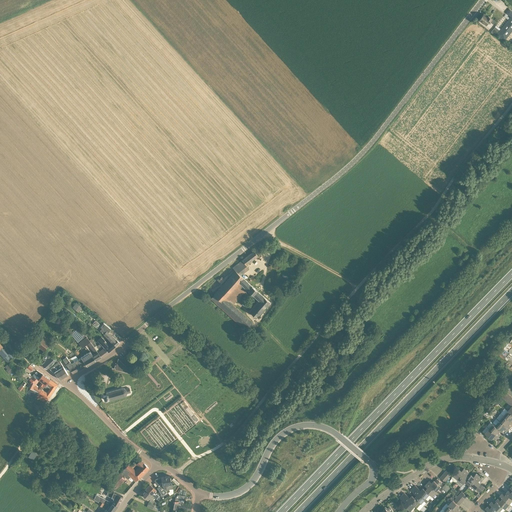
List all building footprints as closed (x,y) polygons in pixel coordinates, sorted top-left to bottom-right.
[(511,11),(509,10),(507,13),(511,17),(510,18),(505,15),(504,16),(509,20),(500,31),(495,27),(491,32),(496,36),(497,35),(504,41),(511,31),(511,11)] [(483,15),(480,20),(487,25),(490,21),(494,24),(495,21),(489,16),(488,18),(483,15)] [(236,271),(214,295),(210,299),(244,330),(252,321),(233,305),(243,294),(245,293),(247,291),(257,300),(248,311),(256,317),(266,306),(269,302),(240,275),(249,269),(246,265),(257,256),(254,251),(232,268),(236,271)] [(68,304),(72,298),(68,295),(64,301),(68,304)] [(78,312),(83,306),(77,302),(72,308),(78,312)] [(119,342),(112,336),(114,332),(103,323),(101,325),(93,319),(90,322),(99,330),(110,341),(115,346),(119,342)] [(82,348),(87,344),(91,349),(94,353),(92,354),(96,360),(101,357),(90,342),(88,338),(86,336),(81,331),(80,327),(72,332),(69,329),(67,331),(70,334),(78,343),(82,348)] [(48,343),(42,338),(43,336),(38,332),(33,338),(37,342),(36,344),(43,350),(48,343)] [(108,352),(115,346),(110,341),(107,343),(101,337),(97,340),(100,343),(104,347),(108,352)] [(101,357),(108,352),(104,347),(100,343),(97,346),(92,340),(90,342),(101,357)] [(86,366),(96,360),(92,354),(90,351),(81,357),(83,361),(86,366)] [(7,362),(13,357),(11,354),(4,359),(7,362)] [(47,369),(48,368),(50,370),(59,362),(50,357),(42,364),(42,365),(41,365),(47,369)] [(74,365),(72,362),(71,363),(70,361),(69,361),(66,357),(63,359),(66,364),(72,373),(78,370),(74,365)] [(78,370),(86,366),(83,361),(82,361),(80,358),(72,362),(74,365),(78,370)] [(115,366),(114,367),(114,368),(129,372),(129,371),(130,370),(118,358),(116,365),(115,365),(115,366)] [(68,374),(60,362),(59,362),(50,370),(53,373),(54,372),(60,379),(68,374)] [(7,369),(11,373),(13,370),(7,364),(5,367),(7,369)] [(41,390),(42,389),(44,387),(45,387),(50,379),(43,374),(40,378),(39,378),(37,380),(32,376),(30,381),(26,386),(31,390),(30,392),(36,397),(41,390)] [(57,384),(50,379),(45,387),(44,387),(48,390),(46,392),(42,389),(41,390),(36,397),(45,403),(48,399),(55,387),(57,384)] [(130,392),(129,388),(125,389),(124,389),(122,389),(106,393),(106,395),(103,396),(104,400),(108,399),(108,401),(124,396),(126,394),(126,393),(130,392)] [(33,401),(36,397),(30,392),(28,391),(25,395),(33,401)] [(511,414),(507,411),(503,416),(510,422),(511,419),(511,414)] [(510,422),(503,416),(499,420),(500,421),(499,421),(508,429),(511,426),(509,425),(508,424),(510,422)] [(508,429),(499,421),(497,419),(496,419),(493,422),(493,423),(495,425),(495,426),(500,430),(502,431),(504,429),(505,430),(506,431),(508,429)] [(495,426),(493,424),(490,428),(489,429),(498,437),(500,434),(499,433),(498,433),(497,432),(500,430),(495,426)] [(498,437),(489,429),(485,434),(491,439),(494,436),(495,437),(494,438),(496,439),(498,437)] [(32,451),(28,457),(33,460),(37,454),(32,451)] [(148,468),(140,459),(136,463),(135,462),(131,466),(128,464),(108,484),(114,490),(126,478),(125,477),(128,474),(135,481),(148,468)] [(458,480),(466,471),(464,468),(462,470),(463,470),(462,471),(459,469),(453,475),(457,479),(458,480)] [(465,481),(468,477),(466,475),(467,474),(469,473),(466,471),(458,480),(463,484),(465,482),(465,481)] [(470,486),(478,476),(476,474),(474,476),(475,476),(474,477),(471,475),(468,477),(465,481),(465,482),(470,486)] [(171,484),(170,476),(161,477),(154,480),(158,487),(157,488),(160,492),(162,496),(167,493),(169,491),(169,489),(173,489),(172,484),(171,484)] [(478,491),(482,486),(480,484),(481,483),(478,481),(479,480),(480,479),(478,476),(470,486),(475,490),(476,489),(478,491)] [(427,483),(437,492),(441,487),(440,486),(442,483),(437,479),(435,481),(434,481),(431,484),(430,483),(431,482),(429,481),(427,483)] [(433,496),(437,492),(427,483),(425,486),(426,487),(427,487),(428,488),(426,490),(432,495),(432,496),(433,496)] [(145,489),(154,497),(156,499),(159,496),(157,494),(156,495),(153,492),(156,490),(149,484),(145,489)] [(432,495),(426,490),(423,488),(420,491),(419,490),(420,490),(415,486),(413,488),(428,501),(432,496),(432,495)] [(426,502),(428,501),(413,488),(411,491),(415,494),(416,494),(417,495),(415,498),(421,503),(420,503),(421,504),(424,500),(426,502)] [(113,499),(114,500),(112,503),(117,506),(123,496),(113,492),(114,491),(109,489),(108,490),(106,495),(113,498),(113,499)] [(152,499),(154,497),(145,489),(141,494),(148,500),(149,498),(150,499),(148,503),(154,505),(156,503),(152,499)] [(421,503),(415,498),(412,495),(410,498),(408,497),(409,497),(404,493),(402,495),(414,506),(415,506),(417,508),(420,503),(421,503)] [(511,501),(511,498),(507,494),(504,496),(503,495),(502,494),(500,496),(502,498),(509,505),(511,501)] [(178,511),(179,510),(191,511),(192,504),(184,503),(185,496),(177,495),(175,498),(173,509),(172,509),(170,511),(178,511)] [(410,511),(414,506),(402,495),(400,498),(404,502),(405,502),(406,502),(403,505),(410,511)] [(453,500),(448,505),(456,511),(458,511),(460,511),(458,509),(458,510),(457,509),(459,506),(459,505),(461,503),(456,499),(458,497),(457,496),(456,498),(453,500)] [(509,505),(502,498),(500,501),(499,500),(498,498),(496,501),(496,502),(503,507),(507,511),(511,506),(509,505)] [(498,511),(503,507),(496,502),(494,504),(493,503),(492,502),(489,504),(492,506),(498,511)] [(112,511),(117,506),(112,503),(110,506),(108,505),(104,503),(102,507),(105,509),(103,511),(112,511)]
